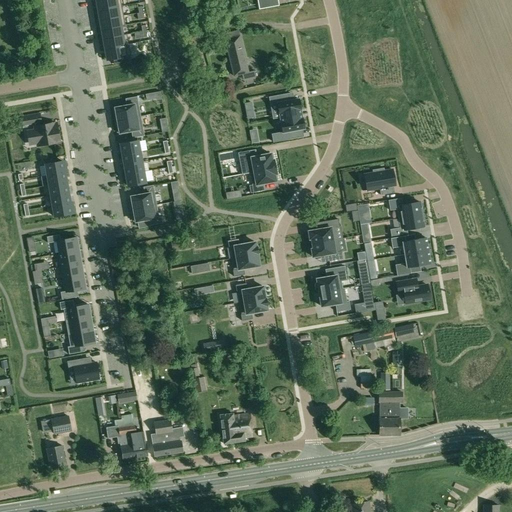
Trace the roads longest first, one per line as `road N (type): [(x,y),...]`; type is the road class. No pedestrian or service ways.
road 1 (residential): [(343,110),(333,149),(289,214),(280,242),(312,443)]
road 2 (residential): [(312,443),(0,497)]
road 3 (primary): [(2,511),(313,464)]
road 4 (residential): [(128,383),(75,77)]
road 5 (residential): [(343,110),(402,139),(444,192),(467,294)]
road 6 (primary): [(502,435),(449,434),(383,454)]
road 7 (primary): [(383,454),(502,435)]
